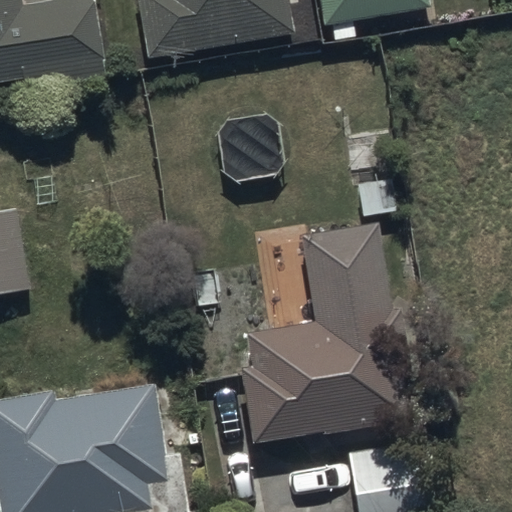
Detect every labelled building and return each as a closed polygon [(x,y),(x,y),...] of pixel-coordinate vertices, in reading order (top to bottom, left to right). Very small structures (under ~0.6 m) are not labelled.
[(0,0),(0,79),(95,68),(86,0),(0,0)] [(139,0),(149,59),(298,33),(292,0),(139,0)] [(316,0),(320,20),(429,0),(428,0),(316,0)] [(0,210),(0,303),(34,298),(20,207),(0,210)] [(377,215),(297,228),(312,321),(245,331),(249,360),(239,361),(252,441),(460,408),(444,305),(393,313),(377,215)] [(511,300),(499,303),(511,384),(511,300)] [(52,381),(0,390),(0,511),(89,511),(110,509),(110,511),(177,511),(191,510),(180,442),(165,445),(153,375),(54,392),(52,381)] [(439,511),(426,432),(342,446),(353,511),(439,511)]
